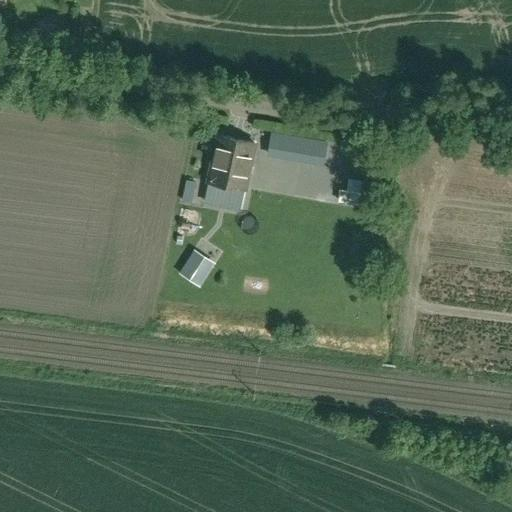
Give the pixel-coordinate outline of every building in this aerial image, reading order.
[(245,197),(255,141),(213,134),(203,189),(245,197)] [(341,190),(340,204),(373,208),(376,182),(350,179),(348,191),(341,190)] [(186,180),(184,202),(194,203),(195,181),(186,180)] [(403,214),(385,214),(385,227),(404,227),(403,214)] [(180,273),(202,287),(217,263),(196,249),(180,273)]
